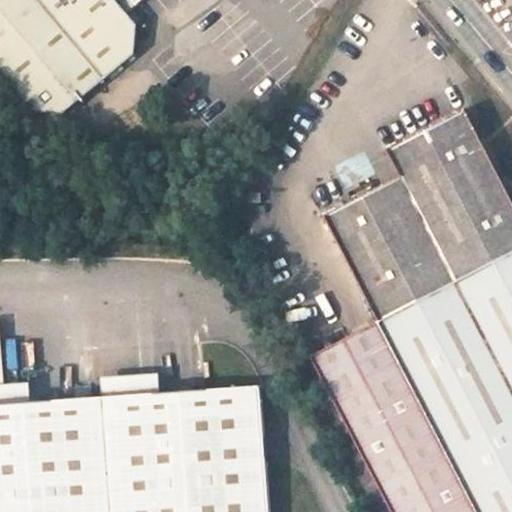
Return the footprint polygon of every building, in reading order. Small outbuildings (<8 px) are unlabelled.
[(0,0),(0,71),(45,126),(133,53),(135,25),(114,0),(133,0),(136,3),(140,0),(0,0)] [(403,425),(449,511),(511,511),(511,199),(483,143),(464,107),(382,149),(396,176),(320,216),(375,322),(376,323),(314,356),(360,447),(403,425)] [(182,337),(184,381),(196,381),(193,336),(182,337)] [(0,407),(0,511),(268,511),(260,388),(114,399),(0,407)] [(449,511),(403,425),(360,447),(393,511),(449,511)]
